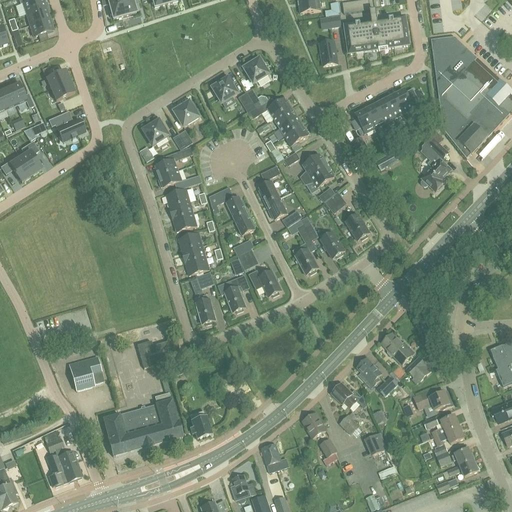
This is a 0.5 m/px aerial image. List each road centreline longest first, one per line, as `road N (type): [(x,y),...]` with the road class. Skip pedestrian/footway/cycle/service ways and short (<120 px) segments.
road 1 (residential): [(264,45),(196,79),(131,120),(125,132),(188,338),(213,344),(301,305)]
road 2 (secondary): [(103,501),(184,473),(252,435),(394,296)]
road 3 (residential): [(0,208),(94,144),(68,46)]
road 4 (residential): [(301,305),(219,136)]
road 5 (residential): [(511,506),(475,418),(460,328)]
road 6 (residential): [(360,266),(384,246),(386,231),(316,118)]
road 7 (residential): [(316,118),(417,63),(411,0)]
road 8 (track): [(66,406),(0,272)]
